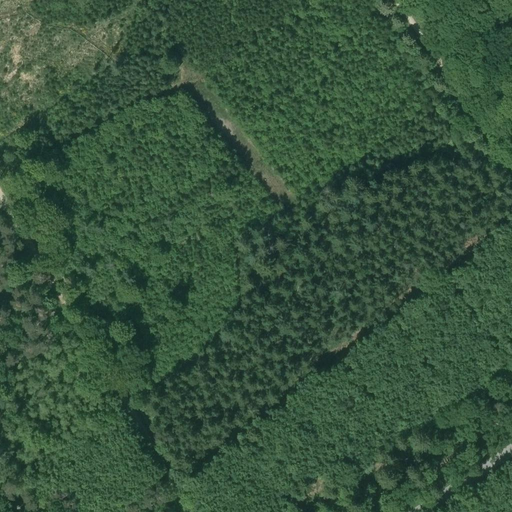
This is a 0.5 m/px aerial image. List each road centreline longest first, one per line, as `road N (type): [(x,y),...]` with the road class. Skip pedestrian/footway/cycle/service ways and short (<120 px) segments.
road 1 (unknown): [(210,511),(0,156)]
road 2 (track): [(190,511),(15,224)]
road 3 (unknown): [(511,370),(422,415),(304,511)]
road 4 (track): [(396,0),(511,167)]
road 5 (track): [(361,511),(432,476),(476,433),(511,412)]
